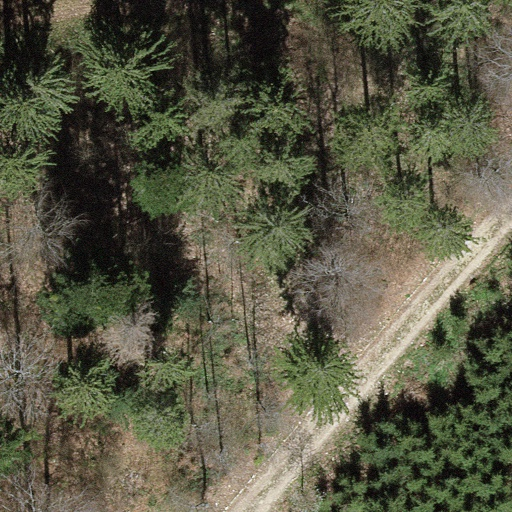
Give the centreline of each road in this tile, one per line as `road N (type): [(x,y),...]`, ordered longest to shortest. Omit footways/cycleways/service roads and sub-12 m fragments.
road 1 (track): [(224,511),(511,164)]
road 2 (track): [(127,0),(0,12)]
